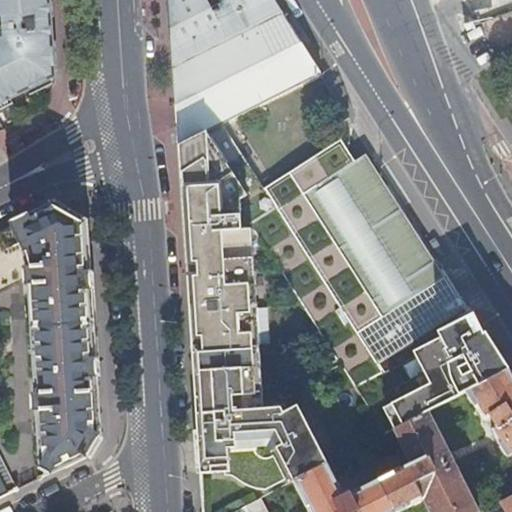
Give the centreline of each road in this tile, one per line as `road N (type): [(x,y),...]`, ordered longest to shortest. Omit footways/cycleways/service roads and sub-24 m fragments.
road 1 (secondary): [(162,467),(145,207),(129,136)]
road 2 (secondary): [(511,265),(411,107)]
road 3 (secondary): [(316,0),(364,76),(411,107)]
road 4 (residential): [(0,183),(129,136)]
road 5 (secondary): [(129,136),(118,0)]
road 6 (residential): [(162,467),(111,476),(40,511)]
